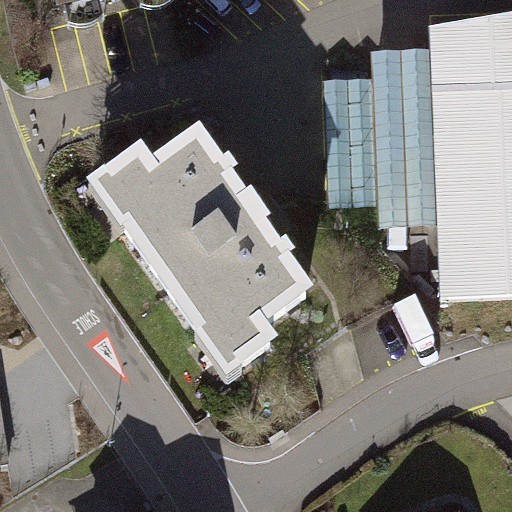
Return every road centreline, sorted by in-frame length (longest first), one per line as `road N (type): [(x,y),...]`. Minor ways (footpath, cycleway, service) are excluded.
road 1 (residential): [(1,170),(426,3)]
road 2 (residential): [(1,170),(215,511)]
